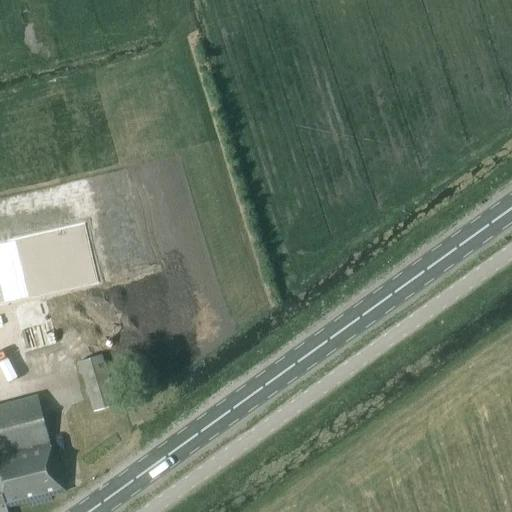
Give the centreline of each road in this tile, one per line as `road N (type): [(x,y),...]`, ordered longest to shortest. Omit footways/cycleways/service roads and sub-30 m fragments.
road 1 (primary): [(89,511),(511,208)]
road 2 (unclassified): [(149,511),(511,252)]
